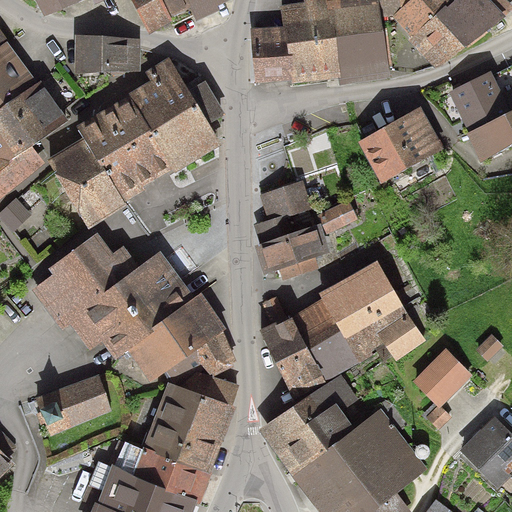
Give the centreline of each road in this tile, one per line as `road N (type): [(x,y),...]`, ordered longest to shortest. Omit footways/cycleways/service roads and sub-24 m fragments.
road 1 (tertiary): [(243,458),(250,413),(239,114)]
road 2 (residential): [(511,43),(436,77),(239,114)]
road 3 (residential): [(0,0),(32,23),(239,59)]
road 4 (track): [(410,511),(444,451),(489,404)]
